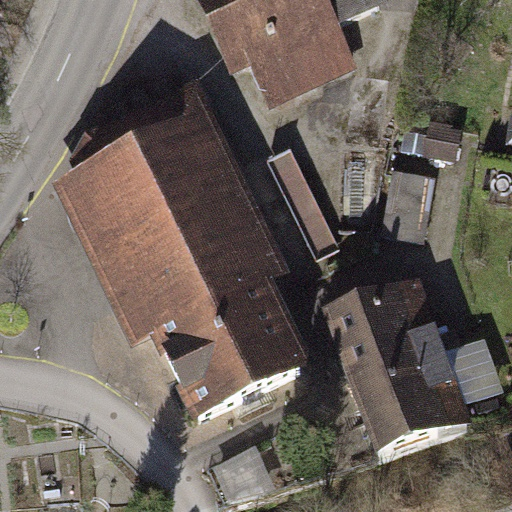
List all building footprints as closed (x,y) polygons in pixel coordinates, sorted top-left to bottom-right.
[(216,0),(260,108),(352,72),(337,33),(378,17),(371,0),(216,0)] [(101,179),(74,192),(151,352),(193,332),(229,407),(323,362),(197,99),(88,152),(101,179)] [(400,174),(390,235),(431,242),(441,181),(400,174)] [(418,299),(326,333),(377,471),(469,437),(418,299)] [(456,351),(469,407),(507,398),(494,343),(456,351)]
